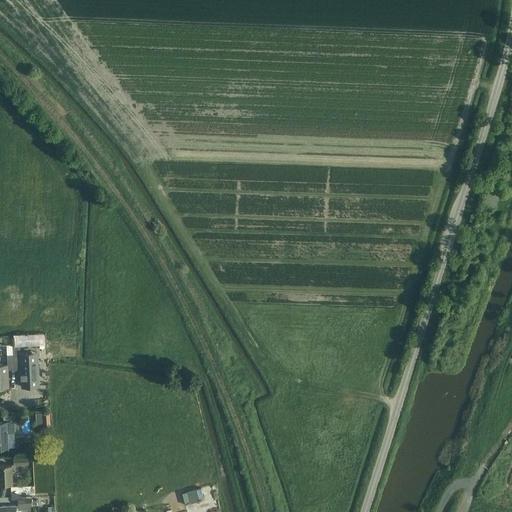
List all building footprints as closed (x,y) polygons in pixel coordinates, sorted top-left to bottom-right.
[(15,328),(16,338),(40,337),(40,328),(15,328)] [(20,363),(20,359),(20,344),(14,345),(15,370),(21,370),(21,387),(37,386),(37,374),(39,374),(38,362),(20,363)] [(0,387),(9,387),(8,371),(15,370),(14,345),(7,345),(8,364),(0,364),(0,387)] [(0,450),(4,451),(4,447),(8,447),(8,432),(14,432),(14,421),(0,421),(0,450)] [(12,464),(0,464),(0,482),(13,482),(12,464)] [(182,498),(201,495),(200,483),(180,486),(182,498)] [(189,511),(191,511),(200,509),(198,502),(188,505),(189,511)]
